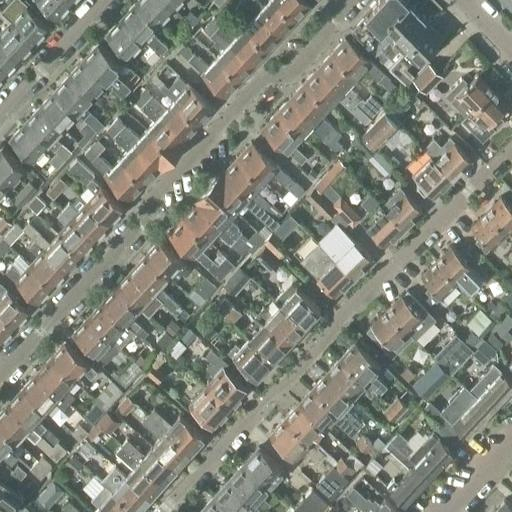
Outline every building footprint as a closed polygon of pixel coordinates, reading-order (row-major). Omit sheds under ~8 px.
[(21,0),(8,0),(0,9),(0,10),(10,20),(33,41),(48,24),(39,16),(40,14),(25,0),(21,0),(22,0),(21,0)] [(39,0),(56,16),(70,0),(39,0)] [(136,0),(135,2),(158,22),(172,7),(164,0),(136,0)] [(243,26),(267,49),(281,34),(256,11),(244,0),(240,0),(236,5),(250,18),(243,26)] [(244,0),(256,11),(281,34),(295,19),(274,0),(266,0),(262,5),(256,0),(244,0)] [(274,0),(295,19),(309,4),(304,0),(274,0)] [(377,0),(352,27),(353,28),(365,39),(363,42),(376,54),(381,48),(382,49),(393,36),(416,11),(405,0),(377,0)] [(158,22),(135,2),(120,18),(143,39),(153,49),(159,54),(167,45),(151,30),(158,22)] [(197,18),(189,11),(183,18),(191,25),(197,18)] [(395,59),(428,23),(417,11),(393,36),(382,49),(381,48),(376,54),(383,61),(388,55),(393,60),(395,59)] [(213,14),(207,21),(254,64),(267,49),(243,26),(235,35),(213,14)] [(143,39),(120,18),(106,33),(129,54),(143,39)] [(176,25),(184,32),(191,25),(183,18),(176,25)] [(0,30),(0,39),(18,57),(33,41),(10,20),(0,30)] [(254,64),(207,21),(202,27),(223,47),(215,56),(240,79),(254,64)] [(428,23),(395,59),(388,66),(405,82),(413,73),(401,63),(410,53),(417,61),(440,35),(428,23)] [(390,92),(397,84),(344,36),(330,52),(345,65),(354,74),(361,66),(390,92)] [(18,57),(0,39),(0,68),(4,72),(18,57)] [(97,42),(83,57),(106,79),(113,86),(123,94),(129,88),(112,72),(120,63),(97,42)] [(240,79),(215,56),(207,64),(187,45),(181,51),(201,71),(226,93),(240,79)] [(159,54),(153,49),(145,58),(151,63),(159,54)] [(330,52),(316,66),(331,80),(341,89),(355,102),(357,100),(371,114),(382,102),(371,92),(364,99),(346,83),(354,74),(345,65),(330,52)] [(106,79),(83,57),(68,74),(91,95),(106,79)] [(428,62),(412,79),(426,92),(442,75),(428,62)] [(303,81),(327,104),(335,94),(364,121),(369,115),(355,102),(341,89),(331,80),(316,66),(303,81)] [(91,95),(68,74),(54,89),(77,110),(87,119),(97,128),(102,121),(83,104),(91,95)] [(462,79),(446,95),(465,115),(472,109),(492,89),(477,74),(467,84),(462,79)] [(212,105),(179,75),(168,86),(164,82),(160,86),(174,98),(198,121),(212,105)] [(303,81),(289,96),(335,138),(341,132),(319,112),(327,104),(303,81)] [(113,86),(109,90),(118,99),(123,94),(113,86)] [(198,121),(174,98),(166,107),(144,87),(138,93),(160,113),(185,136),(185,135),(198,121)] [(77,110),(54,89),(39,105),(62,126),(77,110)] [(492,89),(472,109),(492,129),(501,119),(497,114),(507,104),(492,89)] [(146,128),(173,152),(187,137),(185,135),(185,136),(160,113),(138,93),(133,99),(155,119),(146,128)] [(397,117),(410,102),(399,93),(386,108),(397,117)] [(335,138),(289,96),(276,111),(300,133),(307,125),(336,151),(342,144),(335,138)] [(39,105),(25,121),(48,142),(53,147),(59,140),(54,135),(62,126),(39,105)] [(384,110),(364,130),(379,145),(399,125),(384,110)] [(276,111),(262,126),(264,128),(300,161),(306,154),(292,142),(300,133),(276,111)] [(173,152),(146,128),(139,137),(117,116),(111,123),(133,143),(158,166),(159,167),(165,161),(173,152)] [(97,128),(87,119),(80,128),(88,136),(97,128)] [(48,142),(25,121),(10,138),(32,159),(48,142)] [(111,123),(106,128),(128,149),(120,157),(144,180),(158,166),(133,143),(111,123)] [(379,145),(364,130),(352,142),(384,175),(396,163),(379,145)] [(97,136),(83,151),(106,173),(130,195),(144,180),(120,157),(112,166),(96,152),(105,143),(97,136)] [(424,147),(431,155),(436,160),(452,176),(471,158),(450,137),(441,145),(433,137),(424,147)] [(224,171),(248,193),(262,207),(268,200),(254,187),(270,170),(284,184),(291,177),(251,141),(224,171)] [(55,151),(63,158),(71,150),(63,143),(55,151)] [(0,147),(0,174),(9,183),(24,167),(1,146),(0,147)] [(63,158),(55,151),(48,159),(56,167),(63,158)] [(86,201),(108,222),(123,206),(91,177),(93,174),(72,154),(63,164),(94,192),(86,201)] [(452,176),(436,160),(431,155),(413,173),(433,194),(452,176)] [(344,166),(337,159),(314,184),(322,191),(344,166)] [(279,222),(222,169),(208,184),(234,208),(242,200),(272,228),(279,222)] [(0,193),(9,183),(0,174),(0,193)] [(51,184),(60,193),(69,184),(59,175),(51,184)] [(28,179),(18,191),(27,199),(37,187),(28,179)] [(234,208),(208,184),(194,199),(196,201),(247,248),(253,241),(226,217),(234,208)] [(314,184),(304,194),(326,216),(328,214),(336,207),(331,202),(332,201),(322,191),(314,184)] [(400,186),(381,204),(386,209),(402,225),(421,207),(400,186)] [(18,191),(11,198),(20,206),(27,199),(18,191)] [(67,200),(60,206),(94,237),(108,222),(86,201),(76,193),(68,201),(67,200)] [(332,201),(331,202),(336,207),(348,220),(357,211),(340,193),(332,201)] [(402,225),(386,209),(381,204),(371,193),(362,202),(371,211),(361,221),(384,244),(402,225)] [(37,212),(46,203),(36,194),(27,203),(37,212)] [(511,204),(511,206),(501,195),(492,205),(493,206),(487,212),(506,230),(511,224),(511,204)] [(247,248),(196,201),(182,215),(207,238),(214,231),(241,255),(247,248)] [(94,237),(60,206),(55,213),(66,223),(57,232),(80,253),(94,237)] [(273,228),(264,238),(278,253),(288,243),(281,236),(297,219),(289,211),(279,222),(273,228)] [(506,230),(487,212),(482,217),(480,216),(471,226),(481,236),(476,241),(486,250),(506,230)] [(11,222),(2,214),(0,216),(0,232),(1,233),(11,222)] [(207,238),(182,215),(168,231),(220,278),(233,263),(225,256),(218,264),(199,247),(207,238)] [(50,240),(28,220),(22,227),(34,238),(33,239),(66,269),(80,253),(57,232),(50,240)] [(22,228),(16,222),(1,237),(8,244),(22,228)] [(319,241),(352,275),(371,256),(338,223),(319,241)] [(0,252),(8,244),(1,237),(0,238),(0,252)] [(143,255),(167,276),(176,266),(186,275),(191,268),(158,238),(143,255)] [(33,239),(32,239),(28,244),(36,252),(27,262),(52,284),(66,269),(33,239)] [(352,275),(319,241),(301,260),(321,280),(320,281),(321,283),(322,282),(334,293),(352,275)] [(280,260),(265,244),(254,255),(270,270),(280,260)] [(443,255),(437,261),(463,288),(467,291),(483,276),(479,272),(484,266),(466,249),(461,255),(451,245),(442,254),(443,255)] [(52,284),(20,254),(5,270),(37,300),(52,284)] [(129,270),(153,292),(160,299),(176,313),(183,305),(159,284),(167,276),(143,255),(129,270)] [(463,288),(437,261),(432,266),(430,265),(421,275),(431,285),(426,290),(436,299),(451,284),(456,289),(461,290),(463,288)] [(223,283),(234,293),(250,276),(239,266),(223,283)] [(129,270),(115,285),(138,307),(146,314),(160,299),(153,292),(129,270)] [(215,286),(203,275),(192,287),(204,298),(215,286)] [(0,311),(14,325),(29,308),(0,281),(0,311)] [(280,303),(304,325),(320,307),(297,286),(297,285),(293,281),(285,289),(289,293),(280,303)] [(115,285),(101,301),(124,323),(133,331),(142,339),(149,331),(130,314),(138,306),(115,285)] [(511,287),(501,299),(508,305),(511,300),(511,287)] [(393,304),(387,310),(407,329),(413,334),(416,337),(436,318),(407,289),(402,295),(402,294),(392,303),(393,304)] [(209,299),(233,321),(241,311),(218,290),(209,299)] [(124,323),(101,301),(86,316),(110,338),(118,346),(133,331),(124,323)] [(263,305),(256,313),(264,320),(288,343),(304,325),(280,303),(271,312),(263,305)] [(479,306),(467,321),(479,332),(492,317),(479,306)] [(372,325),(367,330),(392,355),(413,334),(407,329),(387,310),(382,316),(380,314),(371,324),(372,325)] [(0,339),(14,325),(0,311),(0,339)] [(511,317),(508,314),(500,323),(506,328),(511,322),(511,317)] [(110,338),(86,316),(73,331),(105,361),(111,355),(118,346),(110,338)] [(216,330),(202,317),(195,324),(209,337),(216,330)] [(181,326),(174,319),(163,330),(171,337),(181,326)] [(288,343),(264,320),(248,337),(273,359),(288,343)] [(196,332),(186,323),(180,331),(189,339),(196,332)] [(506,328),(500,323),(493,331),(499,337),(506,328)] [(155,339),(163,346),(171,337),(163,330),(155,339)] [(273,359),(248,337),(240,346),(236,342),(228,351),(233,355),(257,376),(273,359)] [(473,349),(461,337),(439,360),(451,372),(473,349)] [(49,357),(72,378),(81,368),(90,376),(96,370),(64,340),(49,357)] [(355,341),(341,357),(366,381),(374,388),(379,393),(387,385),(374,373),(380,365),(355,341)] [(484,341),(472,354),(484,364),(489,359),(496,351),(484,341)] [(206,384),(230,406),(247,387),(225,367),(228,363),(212,348),(206,355),(212,361),(206,368),(214,375),(206,384)] [(72,378),(49,357),(35,372),(58,393),(67,402),(74,394),(65,386),(72,378)] [(327,372),(352,396),(361,387),(371,396),(375,393),(372,390),(374,388),(366,381),(341,357),(327,372)] [(141,367),(131,358),(118,373),(119,374),(116,377),(125,385),(141,367)] [(476,395),(490,407),(511,383),(511,378),(501,368),(500,368),(497,365),(497,366),(489,359),(484,364),(465,385),(476,395)] [(154,362),(145,371),(156,381),(164,372),(154,362)] [(58,393),(35,372),(21,387),(44,408),(53,399),(62,407),(67,402),(58,393)] [(352,396),(327,372),(312,387),(313,388),(338,411),(357,429),(363,422),(344,404),(352,396)] [(409,382),(428,400),(437,390),(418,372),(409,382)] [(111,378),(94,397),(105,408),(123,389),(111,378)] [(230,406),(206,384),(189,402),(214,424),(230,406)] [(44,408),(21,387),(7,402),(30,423),(53,445),(58,440),(60,438),(36,416),(44,408)] [(299,402),(324,426),(332,417),(351,435),(357,429),(338,411),(313,388),(312,387),(299,402)] [(135,401),(127,393),(116,404),(125,412),(135,401)] [(390,403),(401,413),(409,405),(398,395),(390,403)] [(431,402),(424,409),(441,425),(453,435),(459,428),(465,434),(490,407),(476,395),(458,414),(455,410),(448,418),(431,402)] [(94,398),(80,413),(91,424),(105,408),(94,398)] [(0,409),(0,425),(15,439),(24,430),(56,459),(66,447),(58,440),(53,445),(30,423),(7,402),(0,409)] [(324,426),(299,402),(285,417),(310,441),(317,447),(320,443),(318,441),(321,438),(317,434),(324,426)] [(401,413),(390,403),(383,410),(394,421),(401,413)] [(149,414),(190,451),(204,435),(180,414),(171,424),(154,408),(149,414)] [(107,410),(97,422),(104,428),(108,432),(118,420),(107,410)] [(153,444),(177,466),(190,451),(149,414),(143,421),(160,436),(153,444)] [(285,417),(271,433),(296,456),(303,449),(319,463),(326,455),(317,447),(310,441),(285,417)] [(97,422),(96,421),(86,432),(95,439),(104,428),(97,422)] [(79,438),(86,431),(86,428),(79,422),(70,431),(79,438)] [(15,439),(0,425),(0,453),(10,463),(16,457),(14,454),(22,446),(15,439)] [(434,430),(408,457),(414,462),(427,475),(452,448),(449,445),(456,438),(453,435),(441,425),(436,431),(434,430)] [(408,440),(399,431),(390,440),(407,456),(415,448),(407,441),(408,440)] [(362,432),(355,440),(366,450),(368,448),(373,443),(373,442),(371,440),(362,432)] [(177,466),(153,444),(144,453),(127,437),(121,443),(139,459),(163,481),(177,466)] [(96,446),(86,438),(76,449),(85,457),(96,446)] [(373,442),(373,443),(381,451),(381,450),(386,445),(378,438),(373,442)] [(408,457),(407,456),(390,440),(386,445),(381,450),(405,472),(397,481),(393,477),(386,485),(390,488),(389,488),(403,501),(427,475),(414,462),(408,457)] [(163,481),(139,459),(121,443),(115,451),(132,467),(125,474),(149,496),(163,481)] [(243,463),(269,486),(284,469),(259,446),(243,463)] [(36,459),(48,469),(51,466),(51,462),(42,453),(36,459)] [(82,462),(72,453),(63,463),(73,472),(82,462)] [(355,468),(341,456),(335,463),(348,476),(355,468)] [(48,469),(36,459),(28,468),(39,478),(48,469)] [(0,468),(0,482),(12,467),(6,462),(0,468)] [(333,462),(315,482),(330,496),(348,476),(335,463),(333,462)] [(0,482),(0,511),(6,511),(21,493),(11,487),(23,470),(15,463),(12,467),(0,482)] [(269,486),(243,463),(228,480),(262,511),(270,503),(261,495),(269,486)] [(112,489),(136,511),(149,496),(125,474),(117,483),(100,467),(93,474),(103,483),(104,482),(112,489)] [(261,511),(262,511),(228,480),(213,497),(230,511),(261,511)] [(51,482),(43,491),(55,501),(63,492),(51,482)] [(134,511),(136,511),(112,489),(104,482),(103,483),(90,497),(98,504),(106,511),(134,511)] [(312,486),(293,506),(298,511),(299,511),(314,511),(326,499),(312,486)] [(365,511),(401,511),(385,497),(380,502),(375,498),(373,500),(369,496),(367,498),(354,486),(346,494),(365,511)] [(199,511),(230,511),(213,497),(199,511)] [(491,511),(511,511),(511,504),(505,498),(491,511)] [(69,511),(83,511),(69,499),(63,506),(69,511)]
